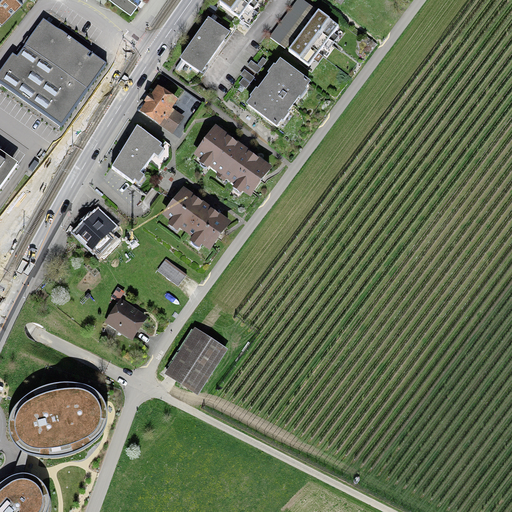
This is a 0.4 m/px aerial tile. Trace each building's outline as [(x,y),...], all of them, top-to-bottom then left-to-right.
[(110,0),(131,14),(141,0),(110,0)] [(222,0),(219,4),(239,19),(248,6),(239,0),(222,0)] [(318,12),(308,25),(328,40),(338,27),(318,12)] [(0,80),(0,84),(61,128),(106,65),(43,20),(16,58),(19,60),(11,71),(8,69),(0,80)] [(208,21),(181,60),(198,73),(203,66),(206,68),(224,42),(221,40),(226,33),(208,21)] [(318,54),(328,40),(308,25),(298,39),(318,54)] [(298,39),(288,52),(308,67),(318,54),(298,39)] [(255,100),(252,100),(248,105),(276,127),(280,121),(280,118),(283,113),(287,113),(298,98),(297,94),(301,89),(304,89),(308,84),(280,63),(276,68),(277,71),(273,76),(270,77),(259,92),(259,95),(255,100)] [(174,103),(158,91),(143,112),(171,132),(179,121),(171,115),(173,112),(169,109),(174,103)] [(137,128),(112,169),(133,184),(162,146),(137,128)] [(216,130),(197,155),(250,195),(269,170),(216,130)] [(0,156),(0,183),(13,165),(0,156)] [(184,192),(166,216),(210,249),(228,225),(184,192)] [(113,228),(99,213),(78,234),(104,259),(118,244),(107,233),(113,228)] [(166,260),(158,271),(178,286),(186,275),(166,260)] [(118,328),(131,337),(143,319),(122,304),(111,320),(119,326),(118,328)] [(196,332),(168,375),(195,392),(222,349),(196,332)] [(11,422),(10,427),(11,432),(12,437),(14,441),(17,444),(20,447),(23,450),(28,452),(33,454),(37,455),(42,455),(50,455),(57,454),(66,453),(75,450),(82,447),(90,443),(96,438),(100,433),(103,428),(105,423),(105,418),(105,414),(104,409),(103,406),(102,404),(100,400),(97,397),(94,394),(90,392),(86,390),(81,389),(74,388),(67,388),(60,389),(51,390),(42,393),(35,396),(29,398),(24,402),(20,405),(16,409),(14,413),(12,418),(11,422)] [(0,511),(44,511),(45,510),(46,505),(46,500),(45,496),(44,494),(42,490),(40,487),(37,484),(33,481),(30,480),(26,479),(23,478),(27,459),(28,452),(23,450),(14,472),(10,481),(7,483),(5,480),(0,483),(0,511)]
